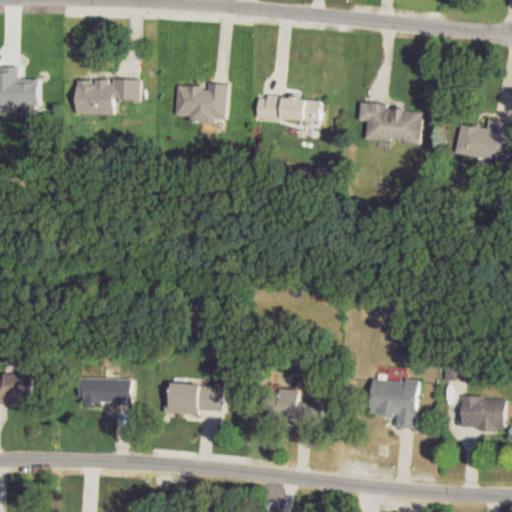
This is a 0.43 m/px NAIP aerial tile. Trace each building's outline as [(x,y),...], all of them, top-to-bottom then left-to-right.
[(81,78),(81,114),(121,114),(121,99),(144,99),(144,78),(81,78)] [(177,119),(227,122),(230,86),(180,82),(177,119)] [(259,119),(321,123),(323,100),(260,96),(259,119)] [(421,146),(425,111),(367,103),(362,138),(421,146)] [(457,152),(511,162),(511,155),(511,124),(490,120),(489,129),(463,125),(457,152)] [(470,360),(448,360),(448,380),(470,380),(470,360)] [(0,403),(37,403),(36,373),(0,373),(0,403)] [(85,403),(134,404),(134,378),(86,377),(85,403)] [(417,429),(421,382),(373,378),(370,415),(397,417),(397,427),(417,429)] [(200,414),(200,410),(225,411),(226,386),(169,383),(168,413),(200,414)] [(300,403),(301,389),(268,387),(266,420),(324,423),(325,404),(300,403)] [(463,429),(507,430),(508,398),(464,397),(463,429)]
